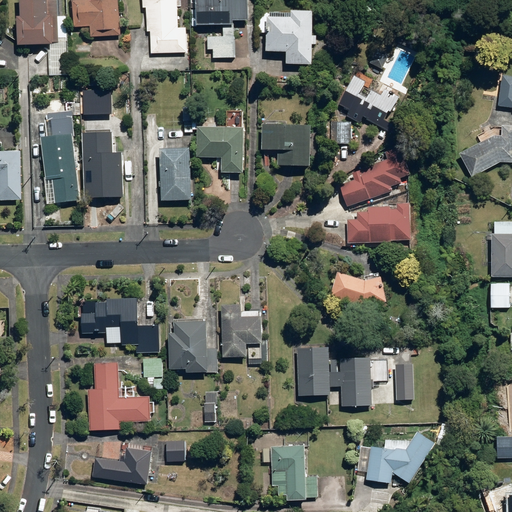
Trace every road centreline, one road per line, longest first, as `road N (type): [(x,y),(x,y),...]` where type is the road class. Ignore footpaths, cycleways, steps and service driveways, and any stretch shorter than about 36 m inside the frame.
road 1 (residential): [(27,511),(43,431),(32,255)]
road 2 (residential): [(32,255),(214,249),(241,235)]
